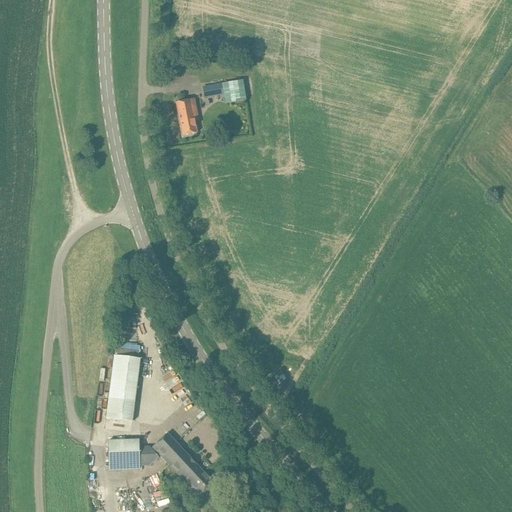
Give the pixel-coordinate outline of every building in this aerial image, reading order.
[(245,100),(242,81),(202,87),(204,98),(224,95),(226,104),(245,100)] [(198,121),(194,99),(176,103),(182,136),(197,133),(195,122),(198,121)] [(114,356),(106,419),(132,422),(140,359),(138,359),(139,351),(115,348),(114,356)] [(214,484),(167,434),(152,447),(190,488),(186,491),(195,500),(200,495),(201,495),(214,484)] [(108,441),(109,470),(140,469),(140,466),(150,466),(158,458),(148,447),(139,447),(139,440),(118,441),(108,441)]
